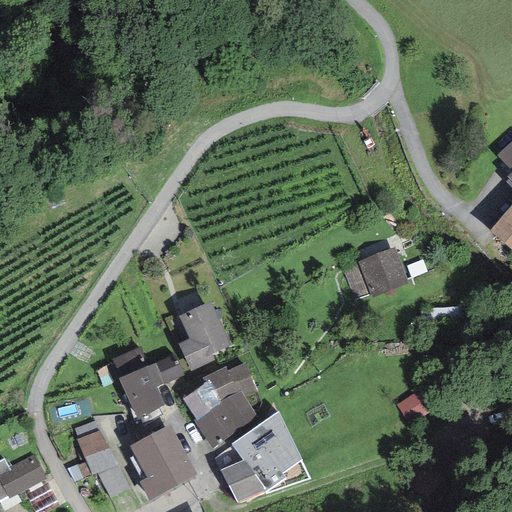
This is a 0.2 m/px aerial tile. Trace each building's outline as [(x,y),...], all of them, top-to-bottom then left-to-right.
[(511,141),(497,156),(511,171),(511,141)] [(511,204),(489,231),(511,251),(511,204)] [(369,293),(371,297),(408,283),(394,247),(357,261),(358,264),(369,293)] [(354,299),(369,293),(358,264),(343,271),(354,299)] [(210,300),(178,316),(189,338),(177,344),(190,372),(214,360),(211,354),(231,344),(210,300)] [(118,380),(138,420),(164,405),(156,387),(183,375),(173,355),(147,366),(139,347),(111,360),(120,379),(118,380)] [(225,367),(202,378),(205,384),(182,399),(196,419),(192,421),(212,449),(255,418),(242,394),(257,391),(244,363),(226,370),(225,367)] [(301,460),(278,412),(231,444),(243,460),(220,470),(237,503),(265,492),(285,478),(282,473),(301,460)] [(170,425),(129,447),(146,478),(139,483),(149,501),(197,475),(170,425)] [(100,431),(76,439),(86,462),(91,474),(92,476),(97,474),(118,466),(100,431)] [(4,460),(0,461),(0,500),(8,497),(9,499),(46,479),(33,455),(8,468),(4,460)] [(91,474),(86,462),(67,469),(74,482),(91,474)] [(130,488),(118,466),(97,474),(110,499),(130,488)] [(47,484),(26,495),(34,511),(48,511),(59,506),(47,484)]
